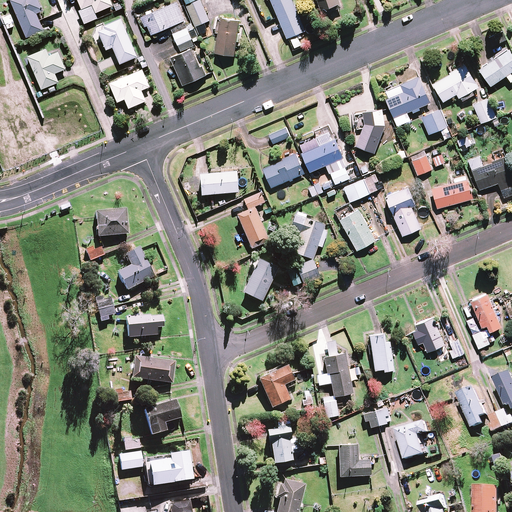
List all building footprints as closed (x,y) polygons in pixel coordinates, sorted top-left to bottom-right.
[(9,0),(26,38),(43,31),(36,14),(42,12),(36,0),(9,0)] [(112,7),(108,0),(76,0),(81,11),(79,12),(84,25),(97,19),(94,14),(112,7)] [(170,26),(184,20),(186,19),(178,0),(141,15),(146,25),(148,24),(151,34),(170,26)] [(209,21),(200,0),(199,0),(187,5),(195,26),(209,21)] [(305,31),(292,0),(271,0),(287,38),(305,31)] [(317,0),(321,10),(340,3),(338,0),(317,0)] [(240,17),(221,14),(216,52),(234,55),(240,17)] [(136,57),(120,19),(97,29),(106,50),(112,47),(119,64),(136,57)] [(184,20),(170,26),(181,52),(193,48),(193,41),(184,20)] [(506,39),(502,30),(489,36),(493,45),(506,39)] [(0,62),(9,46),(0,41),(0,62)] [(511,67),(511,51),(508,45),(479,66),(490,83),(511,67)] [(183,83),(206,74),(202,64),(200,65),(193,48),(181,52),(172,56),(183,83)] [(48,56),(45,49),(27,57),(41,89),(58,82),(54,73),(65,69),(58,52),(48,56)] [(143,56),(137,59),(141,68),(148,65),(143,56)] [(0,69),(10,91),(18,88),(14,80),(21,77),(15,63),(0,69)] [(478,84),(465,63),(433,83),(443,99),(457,91),(462,99),(474,91),(472,87),(478,84)] [(149,86),(142,69),(109,83),(117,102),(124,98),(128,108),(145,100),(141,90),(149,86)] [(430,103),(420,75),(401,81),(404,91),(387,97),(397,125),(411,120),(407,111),(430,103)] [(23,79),(15,83),(18,88),(20,93),(28,90),(23,79)] [(22,107),(15,93),(1,99),(8,115),(11,113),(21,136),(19,137),(23,146),(43,138),(28,105),(22,107)] [(88,114),(81,96),(49,109),(63,143),(71,140),(68,133),(85,126),(82,116),(88,114)] [(496,114),(488,96),(473,103),(481,121),(496,114)] [(383,105),(363,106),(364,119),(360,131),(356,143),(374,149),(384,121),(383,105)] [(447,124),(440,106),(421,114),(429,132),(447,124)] [(343,155),(331,127),(317,133),(321,142),(303,149),(311,168),(343,155)] [(290,136),(287,128),(270,135),(274,143),(290,136)] [(475,142),(471,132),(457,138),(461,148),(475,142)] [(431,169),(424,149),(410,155),(418,174),(431,169)] [(303,173),(295,150),(284,154),(285,156),(264,165),(271,185),(303,173)] [(442,153),(433,156),(436,165),(445,163),(442,153)] [(483,163),(480,154),(468,158),(479,189),(498,182),(504,199),(511,195),(511,172),(506,155),(483,163)] [(343,155),(325,162),(334,183),(352,176),(343,155)] [(238,191),(237,169),(199,171),(199,178),(195,178),(195,192),(238,191)] [(378,190),(371,175),(344,185),(350,201),(378,190)] [(474,196),(468,177),(432,188),(438,207),(474,196)] [(319,193),(315,183),(308,186),(312,196),(319,193)] [(416,204),(408,186),(386,195),(402,234),(420,227),(412,206),(416,204)] [(264,202),(260,191),(244,198),(248,208),(237,213),(252,249),(269,241),(255,206),(264,202)] [(351,210),(348,204),(336,210),(344,226),(356,248),(376,237),(359,206),(351,210)] [(126,232),(124,208),(95,210),(98,235),(126,232)] [(323,227),(325,220),(307,214),(307,212),(296,208),(292,220),(304,223),(295,253),(313,259),(317,245),(322,247),(328,228),(323,227)] [(103,255),(99,245),(86,250),(89,260),(103,255)] [(153,276),(138,245),(124,252),(130,263),(117,270),(127,289),(153,276)] [(277,268),(260,259),(244,289),(262,298),(277,268)] [(318,272),(313,259),(297,265),(302,278),(318,272)] [(501,323),(488,289),(471,296),(482,323),(487,321),(490,327),(501,323)] [(113,314),(109,297),(96,300),(101,322),(108,320),(107,315),(113,314)] [(444,341),(433,313),(411,322),(418,339),(423,337),(427,348),(444,341)] [(161,325),(161,314),(126,316),(127,336),(156,335),(156,326),(161,325)] [(368,330),(374,366),(382,365),(383,368),(393,366),(389,336),(384,336),(383,327),(368,330)] [(490,342),(484,327),(472,331),(478,346),(490,342)] [(337,349),(335,336),(325,338),(327,350),(324,351),(327,369),(329,369),(333,393),(352,390),(344,348),(337,349)] [(463,354),(456,337),(450,339),(453,347),(449,349),(453,358),(463,354)] [(174,360),(133,355),(130,377),(172,382),(174,360)] [(294,375),(288,360),(259,372),(272,403),(290,396),(283,380),(294,375)] [(511,370),(495,376),(507,404),(511,401),(511,370)] [(487,413),(476,386),(459,392),(472,427),(484,422),(481,415),(487,413)] [(131,400),(130,388),(115,389),(116,401),(131,400)] [(338,413),(335,396),(323,399),(326,415),(338,413)] [(179,417),(174,400),(143,408),(151,435),(165,431),(162,422),(179,417)] [(370,426),(386,421),(384,414),(387,414),(385,405),(363,411),(365,419),(368,418),(370,426)] [(511,422),(511,414),(508,406),(487,417),(496,435),(504,431),(502,427),(511,422)] [(291,435),(290,420),(276,421),(276,423),(268,424),(268,439),(272,439),(273,459),(293,458),(293,449),(303,449),(302,434),(291,435)] [(429,431),(426,420),(397,428),(406,459),(426,453),(421,434),(429,431)] [(138,439),(124,440),(124,449),(139,448),(138,439)] [(357,458),(357,441),(339,441),(340,473),(370,473),(370,458),(357,458)] [(192,475),(188,448),(168,451),(169,456),(147,459),(151,482),(192,475)] [(142,466),(141,451),(119,453),(120,468),(142,466)] [(325,454),(316,454),(316,462),(326,462),(325,454)] [(494,464),(494,467),(497,467),(497,469),(508,469),(508,454),(491,454),(491,464),(494,464)] [(297,511),(305,481),(284,476),(283,478),(278,477),(274,494),(279,495),(274,511),(297,511)] [(500,511),(500,483),(475,483),(476,511),(500,511)] [(447,511),(443,494),(423,499),(425,511),(447,511)] [(169,511),(191,511),(189,499),(169,502),(169,511)]
